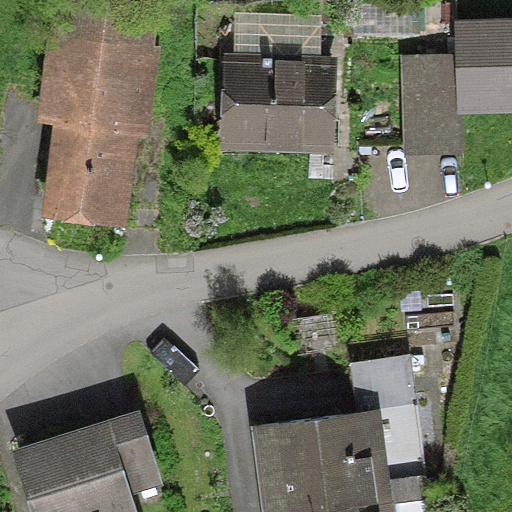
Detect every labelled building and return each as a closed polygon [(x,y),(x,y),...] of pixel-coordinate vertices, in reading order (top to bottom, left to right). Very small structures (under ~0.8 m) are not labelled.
[(154,58),(127,54),(134,10),(63,0),(50,0),(39,83),(62,86),(47,212),(120,222),(131,134),(117,133),(121,103),(147,107),(154,58)] [(511,26),(453,28),(454,66),(456,110),(511,108),(511,26)] [(324,146),(327,69),(267,66),(268,60),(260,60),(260,66),(227,65),(224,143),(324,146)] [(457,146),(456,110),(454,66),(414,68),(417,148),(457,146)] [(257,428),(268,511),(292,511),(380,501),(368,413),(257,428)] [(30,488),(26,489),(32,511),(127,511),(121,491),(153,481),(133,417),(19,453),(30,488)] [(380,511),(380,501),(292,511),(380,511)]
